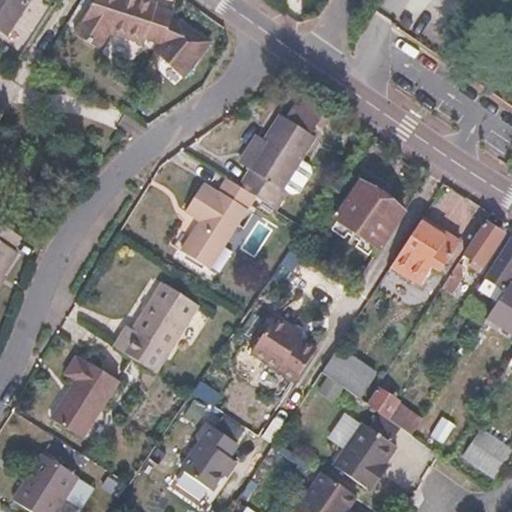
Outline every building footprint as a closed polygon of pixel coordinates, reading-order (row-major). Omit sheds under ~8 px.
[(0,0),(0,29),(4,33),(26,0),(0,0)] [(146,0),(97,0),(76,33),(101,49),(112,32),(146,43),(148,39),(166,45),(157,52),(182,81),(193,73),(209,44),(178,22),(176,24),(170,22),(173,15),(155,9),(157,4),(146,0)] [(72,11),(56,1),(37,32),(53,41),(72,11)] [(49,10),(39,4),(27,22),(38,28),(49,10)] [(289,98),(280,112),(305,128),(314,114),(289,98)] [(305,128),(280,112),(247,163),(283,186),(316,135),(305,128)] [(204,181),(186,208),(201,218),(181,248),(210,266),(255,196),(227,177),(218,190),(204,181)] [(401,210),(359,182),(334,218),(377,246),(401,210)] [(458,244),(420,219),(389,266),(418,284),(430,267),(439,272),(458,244)] [(501,235),(483,224),(459,260),(467,265),(465,270),(474,276),(501,235)] [(0,280),(18,252),(0,240),(0,280)] [(511,280),(511,240),(488,278),(506,290),(511,280)] [(511,285),(491,318),(507,328),(511,321),(511,285)] [(198,307),(164,286),(135,332),(128,327),(115,348),(155,374),(198,307)] [(295,329),(277,317),(253,354),(295,382),(296,381),(317,350),(303,341),(292,334),(295,329)] [(295,329),(292,334),(303,341),(306,336),(295,329)] [(58,371),(68,377),(44,416),(74,434),(111,375),(82,356),(80,358),(70,351),(58,371)] [(333,352),(320,372),(342,387),(358,399),(375,375),(348,358),(346,361),(333,352)] [(320,372),(311,384),(334,399),(342,387),(320,372)] [(399,404),(375,389),(366,404),(377,411),(389,420),(399,404)] [(367,427),(362,424),(333,467),(371,493),(383,475),(378,472),(384,464),(395,447),(389,443),(400,427),(389,420),(377,411),(367,427)] [(197,440),(202,443),(182,472),(213,493),(233,462),(229,459),(238,445),(207,424),(197,440)] [(511,451),(511,450),(481,430),(463,457),(495,478),(507,458),(511,451)] [(57,511),(79,477),(45,455),(16,501),(34,511),(57,511)] [(388,467),(384,464),(378,472),(383,475),(388,467)] [(297,484),(286,500),(297,508),(295,511),(296,511),(339,511),(342,508),(352,493),(322,472),(308,491),(297,484)]
